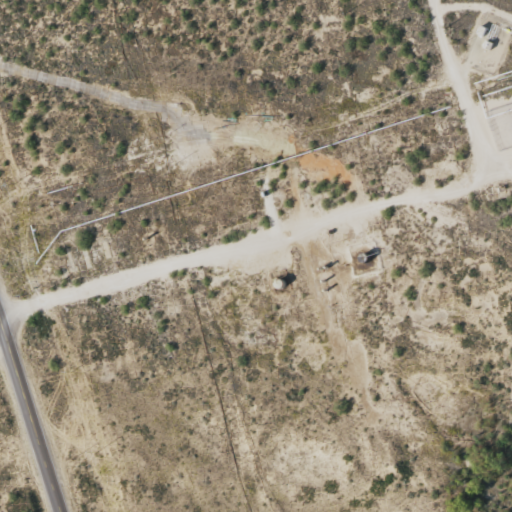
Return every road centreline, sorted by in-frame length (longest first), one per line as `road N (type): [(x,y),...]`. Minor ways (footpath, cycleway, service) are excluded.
road 1 (track): [(0,311),(511,199)]
road 2 (track): [(467,0),(455,19),(511,199)]
road 3 (secondary): [(0,321),(60,511)]
